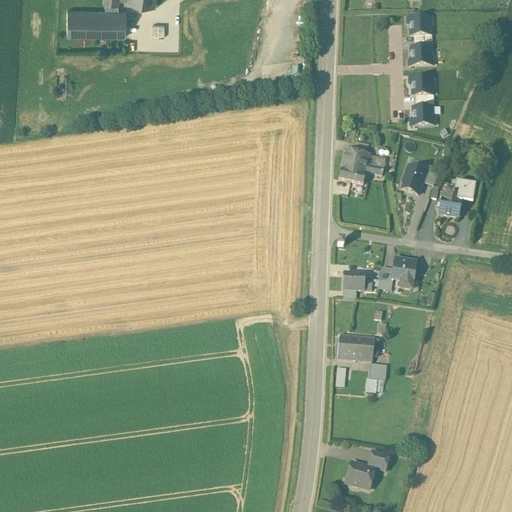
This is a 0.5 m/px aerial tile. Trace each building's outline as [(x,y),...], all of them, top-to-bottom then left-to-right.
[(118,5),(105,3),(105,11),(118,12),(118,5)] [(105,11),(67,11),(67,36),(125,37),(125,12),(118,12),(105,11)] [(431,19),(407,20),(407,25),(410,28),(410,38),(413,38),(430,37),(429,29),(431,28),(431,19)] [(430,49),(414,50),(411,50),(411,60),(408,62),(408,68),(432,67),(432,58),(430,57),(430,49)] [(432,79),(409,80),(409,85),(411,88),(412,98),(415,98),(431,97),(431,89),(433,88),(432,79)] [(432,109),(415,110),(412,110),(412,120),(410,122),(410,128),(434,127),(434,118),(432,117),(432,109)] [(347,152),(343,172),(366,178),(367,174),(370,175),(369,179),(380,183),(387,163),(347,152)] [(400,192),(419,198),(427,174),(408,168),(400,192)] [(343,172),(341,171),(338,181),(363,188),(366,178),(343,172)] [(451,190),(443,189),(441,199),(438,217),(458,220),(462,198),(465,185),(464,185),(463,188),(461,187),(459,184),(456,184),(452,184),(451,190)] [(475,187),(465,185),(462,198),(473,200),(475,187)] [(438,189),(433,188),(430,200),(436,201),(438,189)] [(416,265),(395,262),(393,281),(402,282),(401,291),(411,293),(413,284),(414,284),(416,265)] [(390,272),(382,270),(380,283),(388,284),(390,272)] [(364,276),(343,275),(343,292),(355,292),(364,292),(364,291),(371,292),(371,288),(371,287),(372,282),(364,282),(364,276)] [(388,284),(380,283),(379,289),(378,291),(386,292),(388,284)] [(355,292),(344,292),(343,300),(355,302),(355,292)] [(382,314),(375,313),(374,321),(381,322),(382,314)] [(386,326),(378,325),(377,335),(385,336),(386,326)] [(374,341),(339,338),(337,360),(372,363),(374,341)] [(386,368),(371,366),(369,381),(377,382),(384,383),(386,368)] [(346,371),(336,370),(335,388),(344,389),(346,371)] [(369,381),(366,381),(365,395),(376,396),(377,382),(369,381)] [(389,459),(371,454),(368,468),(367,468),(366,469),(375,471),(385,474),(389,459)] [(364,470),(350,466),(345,486),(365,491),(368,480),(370,480),(373,478),(375,471),(366,469),(364,470)]
